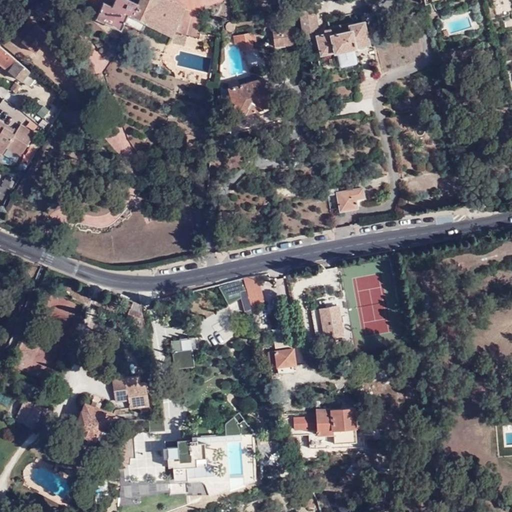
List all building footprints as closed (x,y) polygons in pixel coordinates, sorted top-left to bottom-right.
[(149,25),(174,37),(174,35),(186,11),(165,0),(142,0),(140,5),(129,0),(116,0),(113,7),(105,3),(97,19),(122,32),(126,25),(131,16),(149,25)] [(314,6),(300,8),(304,41),(313,39),(312,35),(315,31),(319,30),(314,6)] [(19,21),(11,14),(5,21),(14,27),(19,21)] [(144,34),(149,25),(131,16),(126,25),(144,34)] [(29,21),(25,28),(32,33),(36,27),(29,21)] [(368,44),(364,23),(350,26),(350,25),(325,31),(325,32),(321,33),(322,35),(316,37),(321,55),(333,52),(334,54),(354,49),(354,47),(368,44)] [(32,33),(25,28),(17,36),(24,42),(22,44),(34,54),(49,37),(37,26),(36,27),(32,33)] [(286,42),(286,46),(295,45),(292,28),(273,31),(275,44),(286,42)] [(257,33),(236,37),(238,45),(241,45),(243,52),(255,49),(254,42),(258,41),(257,33)] [(183,47),(187,39),(174,35),(174,37),(171,43),(183,47)] [(19,63),(1,48),(0,48),(0,63),(3,66),(11,72),(19,63)] [(31,72),(19,63),(11,72),(22,81),(31,72)] [(272,105),(269,96),(266,87),(263,78),(239,86),(238,81),(230,83),(232,88),(231,88),(240,115),(249,112),(250,114),(263,109),(263,108),(272,105)] [(23,87),(17,82),(12,89),(17,93),(23,87)] [(266,87),(269,96),(275,95),(272,85),(266,87)] [(0,146),(6,150),(8,147),(22,155),(36,133),(22,124),(18,131),(16,134),(13,132),(14,129),(0,121),(0,146)] [(4,186),(13,191),(18,184),(8,178),(4,186)] [(339,194),(337,185),(326,187),(328,197),(337,196),(337,194),(339,194)] [(337,194),(337,196),(340,212),(357,209),(356,201),(365,200),(363,189),(339,194),(337,194)] [(258,276),(243,278),(248,298),(263,294),(258,276)] [(263,294),(248,298),(250,305),(265,302),(263,294)] [(134,302),(128,313),(128,318),(133,320),(131,325),(145,330),(145,328),(140,305),(134,302)] [(342,306),(336,307),(342,336),(345,336),(340,316),(342,306)] [(233,337),(226,323),(234,319),(228,307),(199,322),(206,335),(211,332),(217,345),(233,337)] [(342,336),(336,307),(320,309),(325,338),(342,336)] [(192,349),(172,352),(175,369),(195,366),(192,349)] [(294,363),(294,358),(292,349),(268,352),(270,366),(294,363)] [(402,370),(409,369),(407,359),(401,360),(402,370)] [(130,405),(141,403),(149,401),(146,382),(127,384),(130,405)] [(98,406),(99,405),(101,400),(92,397),(90,402),(90,403),(98,406)] [(27,414),(25,419),(34,423),(35,421),(39,423),(46,408),(24,398),(18,410),(27,414)] [(114,412),(99,405),(98,406),(90,403),(90,402),(84,400),(70,436),(92,444),(96,435),(99,426),(106,428),(109,419),(111,420),(114,412)] [(353,407),(316,409),(316,415),(313,415),(313,417),(316,417),(316,435),(332,434),(332,438),(355,436),(353,407)] [(16,415),(25,419),(27,414),(18,410),(16,415)] [(242,433),(253,433),(253,431),(240,413),(226,423),(227,434),(242,433)] [(164,417),(149,419),(149,430),(165,430),(164,417)] [(109,429),(106,428),(99,426),(96,435),(105,439),(109,429)] [(178,450),(167,450),(168,467),(173,466),(174,479),(186,478),(185,467),(205,465),(204,442),(190,443),(190,439),(177,440),(178,446),(178,450)] [(136,459),(155,459),(156,440),(136,440),(136,459)] [(149,482),(150,492),(169,491),(169,482),(149,482)]
